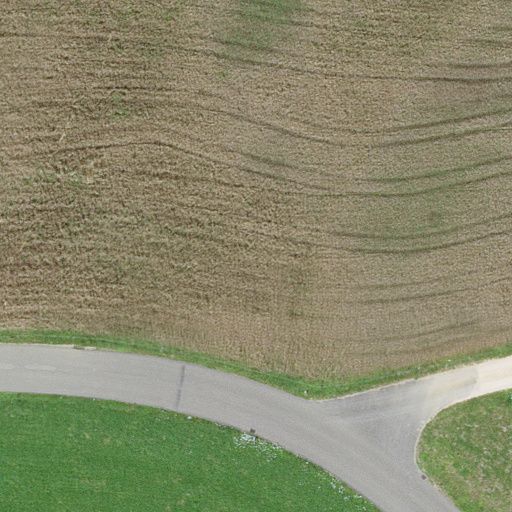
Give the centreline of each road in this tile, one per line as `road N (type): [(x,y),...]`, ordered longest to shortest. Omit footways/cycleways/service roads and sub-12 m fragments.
road 1 (tertiary): [(0,364),(109,371),(204,390),(347,449),(414,511)]
road 2 (track): [(347,449),(439,388),(511,373)]
